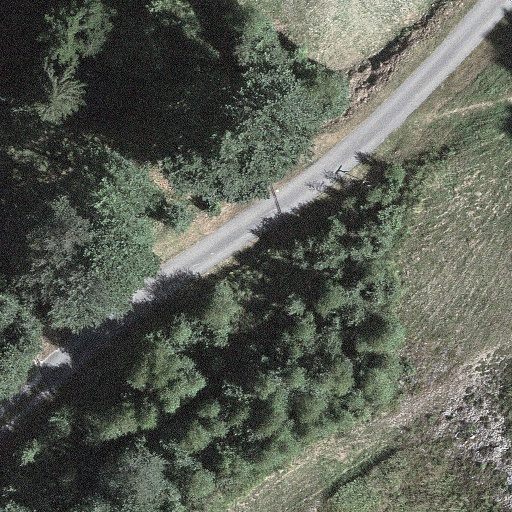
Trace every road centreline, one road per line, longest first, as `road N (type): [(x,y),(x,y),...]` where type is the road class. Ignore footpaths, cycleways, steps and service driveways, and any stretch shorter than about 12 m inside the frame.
road 1 (track): [(0,426),(349,152)]
road 2 (track): [(349,152),(503,0)]
